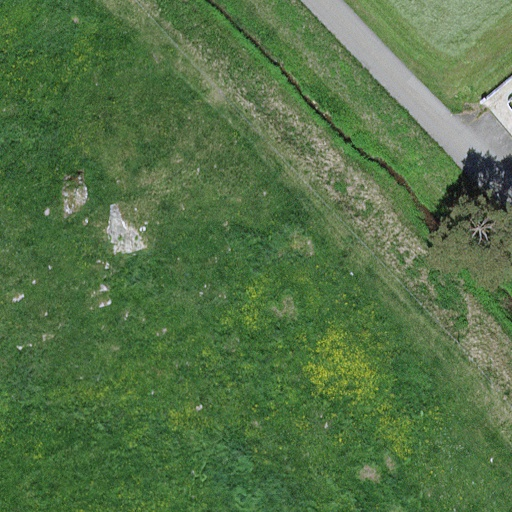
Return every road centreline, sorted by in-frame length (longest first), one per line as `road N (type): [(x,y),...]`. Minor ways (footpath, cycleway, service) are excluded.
road 1 (track): [(115,0),(511,418)]
road 2 (unclassified): [(338,0),(511,187)]
